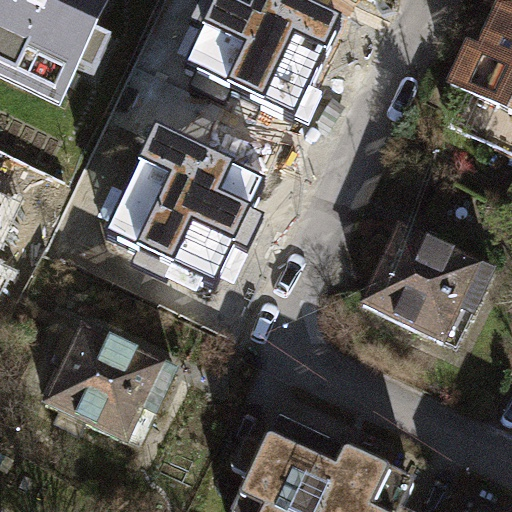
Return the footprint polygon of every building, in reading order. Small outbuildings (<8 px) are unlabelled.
[(0,0),(0,99),(62,129),(85,83),(97,89),(114,54),(102,48),(125,0),(0,0)] [(224,102),(227,97),(301,131),(348,31),(280,0),(227,0),(225,6),(211,0),(209,0),(194,32),(209,39),(191,77),(194,78),(190,86),(224,102)] [(511,0),(501,0),(474,60),(459,54),(438,95),(454,100),(442,128),(511,161),(511,0)] [(171,278),(168,284),(202,300),(208,287),(221,293),(241,251),(253,257),(267,226),(257,221),(271,190),(161,140),(115,239),(143,252),(137,263),(171,278)] [(395,231),(359,311),(458,354),(494,275),(395,231)] [(128,456),(169,374),(84,336),(45,416),(128,456)] [(246,478),(231,511),(399,511),(411,489),(411,484),(278,422),(270,425),(259,447),(248,443),(242,444),(232,466),(235,472),(246,478)]
